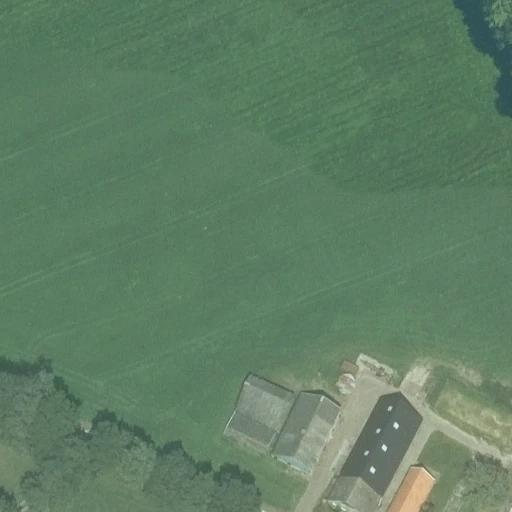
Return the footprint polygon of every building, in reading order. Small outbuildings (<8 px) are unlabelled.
[(355,372),(341,377),(347,395),(361,391),(355,372)] [(239,410),(279,430),(293,402),(253,382),(239,410)] [(505,438),(511,423),(511,418),(449,390),(440,409),(505,438)] [(302,397),(272,459),(311,477),(340,415),(302,397)] [(327,503),(344,511),(375,511),(421,424),(380,402),(327,503)] [(330,459),(341,465),(348,452),(338,446),(330,459)] [(410,471),(388,511),(419,511),(434,484),(410,471)]
